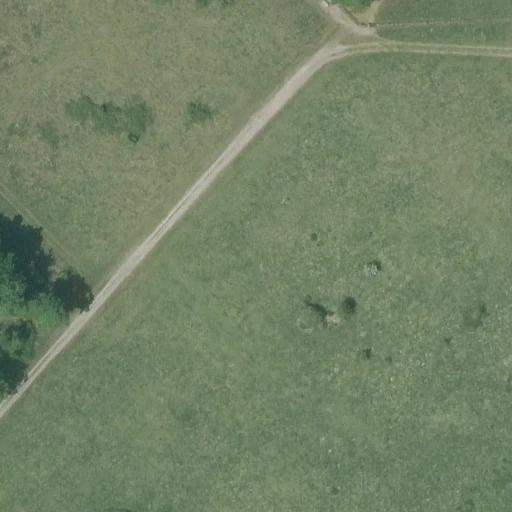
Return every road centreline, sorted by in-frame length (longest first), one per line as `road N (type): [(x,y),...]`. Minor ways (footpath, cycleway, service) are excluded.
road 1 (track): [(0,411),(369,0)]
road 2 (track): [(315,59),(357,50),(511,53)]
road 3 (track): [(0,192),(99,298)]
